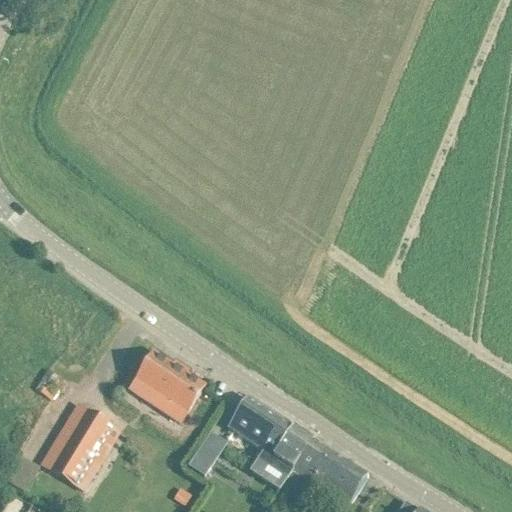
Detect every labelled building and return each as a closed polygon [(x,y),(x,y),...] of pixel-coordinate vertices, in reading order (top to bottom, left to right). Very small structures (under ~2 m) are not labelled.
[(187,416),(205,388),(155,355),(137,383),(187,416)] [(259,463),(284,478),(289,481),(312,443),(248,402),(239,416),(229,431),(265,454),(259,463)] [(88,414),(51,475),(73,489),(110,427),(88,414)] [(146,418),(121,459),(145,473),(155,455),(173,466),(187,442),(146,418)] [(368,479),(312,443),(289,481),(282,491),(291,497),(303,478),(349,508),(368,479)] [(203,452),(191,470),(205,480),(217,461),(203,452)]
